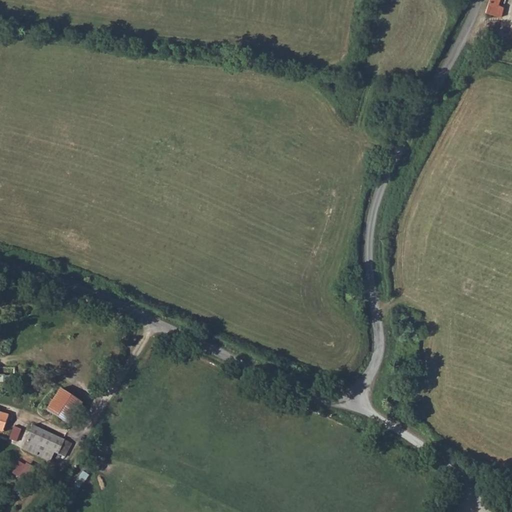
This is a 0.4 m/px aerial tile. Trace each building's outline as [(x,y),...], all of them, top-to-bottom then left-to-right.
[(490,0),(486,13),(500,18),(504,8),(498,6),(499,0),(490,0)] [(490,33),(488,41),(496,45),(498,36),(490,33)] [(15,367),(0,365),(0,374),(6,375),(6,383),(13,383),(15,367)] [(61,387),(47,409),(68,422),(82,400),(61,387)] [(0,430),(4,432),(9,415),(0,412),(0,430)] [(14,425),(11,439),(19,441),(23,427),(14,425)] [(33,426),(23,449),(38,455),(41,446),(46,448),(42,457),(51,460),(54,451),(60,452),(65,440),(33,426)] [(65,440),(60,452),(67,455),(72,443),(65,440)] [(457,486),(453,492),(460,496),(463,490),(457,486)]
